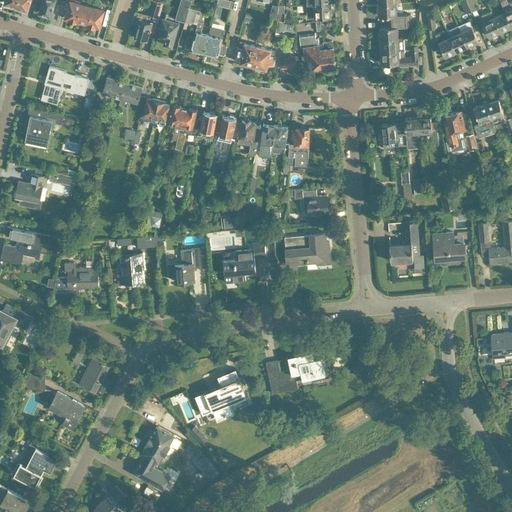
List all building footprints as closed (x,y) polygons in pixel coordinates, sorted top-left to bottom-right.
[(28,9),(30,0),(17,0),(16,6),(28,9)] [(51,15),(55,0),(42,0),(40,11),(51,15)] [(77,20),(82,1),(77,0),(68,0),(70,0),(65,17),(69,18),(69,19),(77,21),(77,20)] [(94,0),(93,4),(88,23),(88,24),(96,26),(96,25),(100,27),(106,8),(100,6),(102,1),(97,0),(94,0)] [(147,38),(152,21),(152,19),(158,21),(163,2),(155,0),(152,0),(149,14),(136,11),(131,25),(138,27),(136,34),(135,34),(135,35),(138,36),(137,38),(140,38),(140,36),(147,38)] [(186,20),(190,5),(191,0),(180,0),(176,16),(167,13),(166,16),(164,16),(161,26),(163,27),(160,35),(166,37),(166,38),(165,43),(166,43),(167,45),(169,45),(171,45),(172,45),(179,20),(179,18),(186,20)] [(231,8),(234,1),(231,0),(217,0),(217,4),(231,8)] [(471,10),(466,0),(461,0),(460,1),(466,13),(471,10)] [(478,7),(474,0),(466,0),(471,10),(478,7)] [(88,23),(93,4),(82,1),(77,20),(88,23)] [(511,1),(503,6),(505,11),(511,26),(511,25),(511,1)] [(397,14),(396,2),(379,3),(379,15),(386,15),(386,21),(411,20),(411,14),(397,14)] [(314,3),(308,4),(308,17),(314,17),(332,16),(331,3),(314,4),(314,3)] [(209,33),(202,32),(204,22),(201,21),(204,12),(201,8),(190,5),(186,20),(197,23),(194,36),(188,35),(186,43),(187,44),(186,45),(192,46),(191,49),(205,53),(209,33)] [(494,16),(491,10),(481,15),(483,20),(483,21),(490,36),(494,34),(496,35),(500,33),(500,31),(501,31),(494,16)] [(511,26),(505,11),(494,16),(501,31),(511,26)] [(287,13),(278,12),(277,19),(286,21),(287,13)] [(246,13),(244,19),(260,23),(262,17),(246,13)] [(327,29),(326,19),(316,20),(318,30),(323,29),(327,29)] [(296,31),(295,24),(286,23),(286,21),(279,20),(275,34),(283,36),(284,29),(296,31)] [(397,26),(411,25),(411,20),(386,21),(387,26),(380,26),(380,39),(398,38),(397,26)] [(479,41),(472,26),(470,21),(458,26),(468,46),(468,45),(470,47),(474,45),(474,43),(479,41)] [(228,45),(221,43),(225,29),(211,25),(209,33),(205,53),(218,56),(219,53),(225,54),(228,45)] [(458,26),(448,31),(457,51),(468,46),(458,26)] [(447,30),(436,35),(446,56),(451,54),(452,55),(456,53),(456,51),(457,51),(448,31),(447,30)] [(319,48),(320,48),(318,38),(316,38),(315,33),(300,35),(302,46),(305,46),(305,54),(308,53),(309,58),(311,58),(312,67),(321,66),(319,48)] [(399,50),(398,38),(380,39),(381,51),(399,50)] [(335,66),(333,40),(324,41),(325,47),(320,48),(319,48),(321,66),(321,68),(335,66)] [(254,65),(258,45),(240,41),(238,46),(237,45),(235,55),(236,55),(234,60),(254,65)] [(274,64),(276,55),(276,50),(258,45),(254,65),(267,68),(268,63),(274,64)] [(423,63),(422,54),(418,55),(418,49),(412,49),(412,56),(405,56),(405,49),(399,50),(381,51),(382,63),(396,62),(396,65),(419,64),(419,63),(423,63)] [(296,65),(295,56),(281,57),(282,67),(296,65)] [(85,94),(89,78),(66,72),(66,70),(51,66),(41,99),(57,104),(64,80),(73,83),(71,89),(79,91),(78,92),(85,94)] [(120,99),(125,81),(107,76),(102,93),(120,99)] [(138,103),(143,86),(125,81),(120,99),(119,103),(125,104),(126,100),(138,103)] [(155,117),(159,99),(154,98),(153,99),(148,98),(143,114),(144,114),(142,120),(153,122),(155,117)] [(503,112),(499,98),(486,102),(494,124),(506,120),(510,132),(511,131),(511,119),(511,117),(506,118),(504,112),(503,112)] [(155,117),(153,122),(165,125),(171,103),(165,102),(165,101),(159,99),(155,117)] [(494,124),(486,102),(474,106),(480,122),(474,124),(478,137),(496,131),(494,124)] [(180,128),(185,108),(181,107),(181,106),(173,104),(167,127),(174,129),(175,126),(180,128)] [(64,114),(34,108),(33,114),(31,114),(25,139),(48,144),(52,121),(62,124),(64,114)] [(193,132),(198,110),(190,108),(190,109),(185,108),(180,128),(185,129),(185,131),(193,132)] [(461,110),(444,114),(447,132),(445,133),(449,152),(467,148),(463,129),(465,129),(461,110)] [(198,127),(197,136),(205,138),(205,135),(213,137),(217,113),(215,113),(215,111),(211,111),(210,112),(204,111),(201,128),(198,127)] [(230,141),(237,118),(235,117),(234,116),(231,115),(229,116),(224,115),(220,131),(216,131),(213,148),(222,150),(222,148),(228,149),(230,141)] [(438,128),(437,121),(431,121),(431,116),(418,117),(421,153),(424,152),(423,139),(428,138),(434,144),(439,143),(439,142),(443,142),(441,133),(441,128),(438,128)] [(418,117),(405,118),(405,123),(407,139),(407,145),(408,147),(419,146),(419,153),(421,153),(418,117)] [(256,154),(261,123),(261,122),(260,121),(257,121),(256,121),(250,120),(249,119),(245,118),(244,119),(243,119),(240,136),(239,141),(251,144),(249,152),(256,154)] [(261,139),(259,155),(272,157),(272,151),(273,146),(276,125),(263,123),(261,139)] [(273,146),(273,151),(280,152),(280,150),(284,150),(288,126),(284,125),(283,124),(278,123),(277,124),(276,124),(276,125),(273,146)] [(407,139),(405,123),(395,123),(381,124),(382,133),(380,134),(380,138),(382,138),(383,148),(398,147),(398,145),(407,145),(407,139)] [(308,166),(309,142),(311,142),(311,137),(309,137),(310,127),(301,126),(301,127),(297,127),(296,127),(296,135),(295,135),(295,144),(290,144),(289,155),(289,164),(295,165),(308,166)] [(135,141),(138,131),(127,128),(125,139),(126,139),(125,144),(127,144),(126,149),(132,150),(134,141),(135,141)] [(477,148),(474,133),(466,135),(469,150),(477,148)] [(40,200),(44,184),(47,184),(48,176),(33,173),(31,184),(19,181),(16,196),(19,197),(18,202),(39,207),(41,200),(40,200)] [(457,206),(452,181),(439,184),(445,209),(457,206)] [(183,195),(186,183),(180,182),(178,184),(177,192),(178,195),(183,195)] [(329,211),(327,194),(317,195),(317,189),(303,190),(304,213),(309,212),(309,213),(329,211)] [(148,217),(162,218),(163,205),(148,205),(148,217)] [(226,206),(226,219),(245,218),(245,206),(226,206)] [(470,209),(457,210),(458,219),(471,218),(470,209)] [(482,256),(490,255),(490,262),(511,260),(511,219),(503,220),(505,245),(491,247),(491,240),(490,240),(488,221),(479,222),(480,241),(481,241),(482,256)] [(181,220),(179,232),(196,231),(196,220),(181,220)] [(406,243),(390,244),(391,261),(413,260),(413,259),(414,259),(415,267),(423,267),(423,254),(413,255),(413,253),(420,253),(418,221),(404,222),(406,243)] [(8,226),(6,235),(18,237),(16,245),(4,243),(1,259),(22,263),(24,252),(36,254),(35,257),(40,258),(45,233),(8,226)] [(455,241),(454,230),(434,232),(436,259),(451,258),(451,257),(465,256),(464,240),(455,241)] [(327,241),(326,232),(310,233),(310,234),(285,236),(286,248),(286,254),(287,264),(299,263),(299,262),(307,261),(307,262),(329,261),(328,249),(330,249),(330,241),(327,241)] [(256,271),(255,257),(266,256),(265,241),(253,242),(254,248),(237,249),(238,257),(223,259),(225,282),(246,280),(245,272),(256,271)] [(146,268),(144,250),(143,251),(142,245),(132,246),(132,248),(122,249),(122,252),(123,272),(120,273),(120,282),(130,281),(130,283),(132,283),(132,281),(144,280),(143,268),(146,268)] [(194,266),(201,266),(200,249),(199,247),(191,247),(191,250),(183,250),(184,262),(175,263),(168,264),(169,276),(176,275),(177,281),(195,280),(194,266)] [(100,287),(99,269),(94,269),(94,266),(75,267),(75,262),(65,262),(65,270),(68,270),(68,276),(56,276),(53,294),(75,293),(75,287),(100,287)] [(29,315),(18,309),(8,303),(4,311),(0,308),(0,344),(1,343),(2,343),(14,321),(23,326),(29,315)] [(40,339),(45,324),(34,320),(29,336),(40,339)] [(511,332),(492,334),(495,356),(505,355),(505,352),(511,351),(511,332)] [(83,338),(75,352),(82,356),(89,341),(83,338)] [(325,373),(320,350),(311,352),(311,350),(288,355),(288,357),(291,368),(280,370),(278,359),(266,362),(272,389),(297,384),(296,379),(303,378),(303,379),(303,378),(312,377),(325,373)] [(96,391),(106,372),(110,365),(93,356),(79,383),(96,391)] [(208,390),(195,395),(203,413),(247,395),(236,368),(226,373),(232,386),(224,389),(222,384),(212,388),(213,389),(208,391),(208,390)] [(45,390),(46,376),(32,370),(24,384),(33,389),(45,390)] [(73,427),(84,405),(57,391),(49,406),(66,415),(63,422),(73,427)] [(151,434),(146,443),(147,444),(142,453),(143,454),(133,472),(162,488),(170,475),(153,465),(155,460),(158,462),(163,453),(164,454),(170,444),(169,444),(174,435),(157,425),(152,434),(151,434)] [(208,438),(195,425),(190,430),(202,443),(208,438)] [(51,463),(55,456),(30,443),(23,457),(25,458),(22,463),(20,462),(14,474),(35,485),(48,461),(51,463)] [(212,450),(207,454),(211,459),(216,454),(212,450)] [(25,511),(32,500),(3,485),(0,490),(0,502),(7,506),(4,511),(25,511)] [(123,508),(131,500),(116,485),(102,499),(103,500),(96,508),(97,508),(93,511),(123,511),(125,510),(123,508)] [(147,486),(143,493),(150,497),(154,490),(147,486)] [(128,488),(125,492),(133,497),(136,493),(128,488)]
